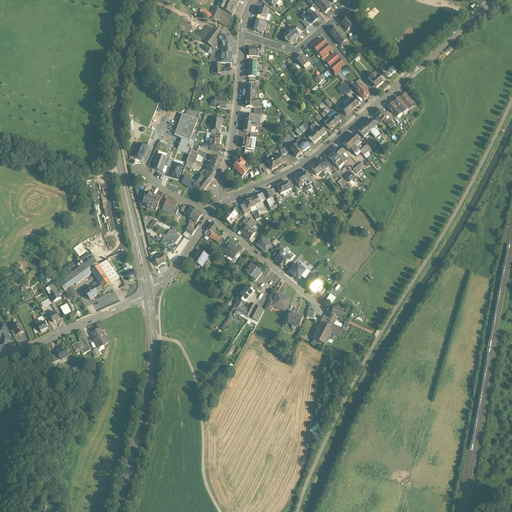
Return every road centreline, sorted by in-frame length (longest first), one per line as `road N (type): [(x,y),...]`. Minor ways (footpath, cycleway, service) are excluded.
road 1 (track): [(511,99),(350,387),(296,511)]
road 2 (tertiary): [(149,293),(114,133),(115,80),(143,0)]
road 3 (tertiary): [(118,511),(153,358),(149,293)]
road 4 (track): [(220,511),(204,479),(186,356),(160,337)]
road 5 (residential): [(223,203),(294,170),(380,100)]
road 6 (residential): [(223,203),(218,192),(242,34)]
road 7 (track): [(118,169),(89,174),(62,219),(37,232),(11,268),(0,268)]
road 8 (tertiary): [(149,293),(0,358)]
road 9 (residential): [(380,100),(491,0)]
road 10 (residential): [(209,216),(323,311)]
